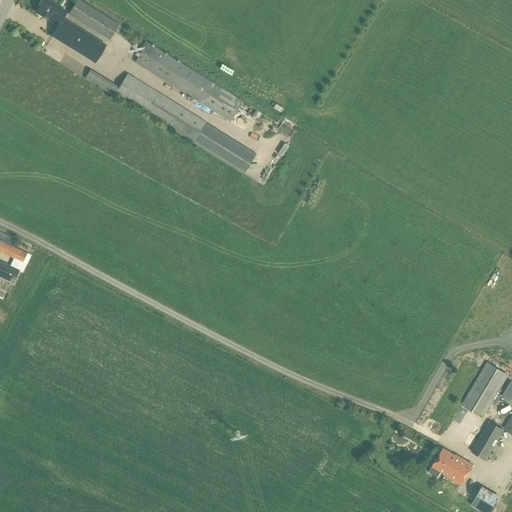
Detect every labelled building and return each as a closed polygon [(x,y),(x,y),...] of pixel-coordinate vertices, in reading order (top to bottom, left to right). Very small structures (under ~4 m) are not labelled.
[(46,0),(44,0),(37,13),(58,26),(67,12),(46,0)] [(78,0),(68,17),(110,41),(120,25),(78,0)] [(64,19),(53,38),(96,65),(107,46),(64,19)] [(147,44),(136,63),(231,123),(242,102),(147,44)] [(91,83),(96,74),(91,71),(85,80),(91,83)] [(206,123),(128,75),(119,89),(111,84),(106,92),(115,98),(115,96),(193,144),(206,123)] [(314,122),(319,111),(314,109),(309,120),(314,122)] [(289,203),(294,197),(288,193),(284,199),(289,203)] [(0,233),(0,253),(23,264),(28,254),(10,246),(13,240),(0,233)] [(0,261),(0,277),(14,284),(20,271),(0,261)] [(487,363),(462,406),(483,419),(509,376),(487,363)] [(483,462),(500,429),(481,419),(473,436),(466,432),(461,442),(471,447),(467,454),(483,462)] [(502,447),(499,456),(504,458),(507,449),(502,447)] [(444,449),(430,473),(438,478),(441,473),(444,475),(462,486),(474,466),(456,455),(456,456),(444,449)] [(475,487),(463,507),(469,511),(472,507),(481,511),(493,511),(501,499),(482,489),(481,490),(475,487)] [(435,493),(431,505),(441,509),(446,497),(435,493)]
